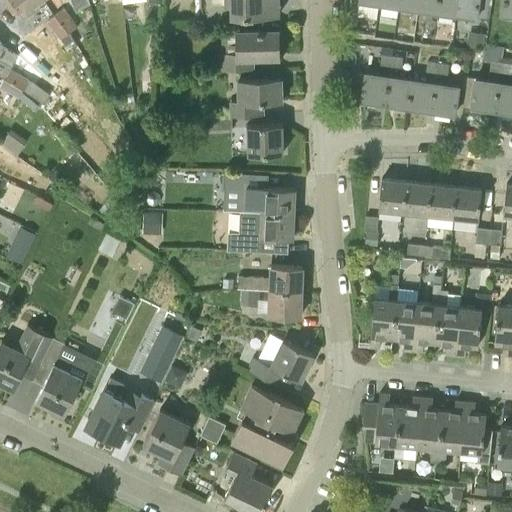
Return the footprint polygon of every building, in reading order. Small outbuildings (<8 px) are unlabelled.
[(33,7),(42,0),(3,0),(13,13),(19,9),(25,17),(35,10),(33,7)] [(71,0),(76,11),(90,3),(89,0),(71,0)] [(278,0),(194,0),(195,24),(253,22),(253,14),(279,14),(278,0)] [(399,0),(398,7),(418,10),(419,0),(399,0)] [(437,13),(438,0),(419,0),(418,10),(437,13)] [(438,0),(437,13),(456,16),(458,0),(438,0)] [(458,0),(456,16),(476,19),(478,0),(458,0)] [(511,15),(511,0),(504,0),(502,14),(511,15)] [(64,8),(56,15),(68,32),(77,26),(64,8)] [(68,32),(56,15),(47,21),(60,38),(68,32)] [(280,57),(280,30),(222,31),(222,52),(220,52),(221,69),(252,68),(252,57),(280,57)] [(467,45),(483,47),(485,33),(469,31),(467,45)] [(0,74),(23,88),(29,79),(11,70),(19,56),(3,47),(4,46),(0,43),(0,74)] [(379,65),(390,67),(392,56),(381,54),(379,64),(379,65)] [(392,56),(390,67),(401,69),(401,66),(402,57),(392,56)] [(500,73),(502,62),(491,60),(489,72),(500,73)] [(426,72),(436,74),(438,62),(428,61),(426,72)] [(449,64),(438,62),(436,74),(448,75),(449,64)] [(511,63),(502,62),(500,73),(510,75),(511,63)] [(384,104),(389,75),(377,72),(366,71),(361,101),(384,104)] [(0,86),(18,97),(23,88),(0,74),(0,86)] [(408,108),(412,78),(389,75),(384,104),(408,108)] [(256,101),(281,101),(281,77),(239,78),(240,99),(231,99),(232,114),(256,114),(256,101)] [(471,107),(494,110),(498,80),(475,77),(471,107)] [(408,108),(431,111),(435,81),(412,78),(408,108)] [(23,88),(44,103),(48,95),(49,93),(32,81),(29,79),(23,88)] [(511,82),(498,80),(494,110),(511,112),(511,82)] [(459,85),(447,83),(435,81),(431,111),(454,114),(459,85)] [(43,104),(44,103),(23,88),(18,97),(36,111),(42,104),(43,104)] [(121,103),(134,100),(132,92),(119,95),(121,103)] [(232,128),(232,114),(199,115),(200,129),(232,128)] [(283,152),(282,123),(247,124),(248,154),(283,152)] [(141,195),(119,165),(106,176),(123,198),(125,196),(130,203),(141,195)] [(379,208),(403,211),(407,180),(382,177),(379,208)] [(403,211),(428,213),(432,183),(407,180),(403,211)] [(53,194),(57,187),(49,182),(45,188),(53,194)] [(428,213),(453,216),(457,185),(432,183),(428,213)] [(479,219),(482,188),(457,185),(453,216),(479,219)] [(263,211),(293,212),(295,187),(264,186),(263,211)] [(146,209),(146,230),(163,230),(164,209),(146,209)] [(227,249),(261,251),(262,237),(292,238),(293,212),(263,211),(240,210),(239,232),(228,231),(227,249)] [(366,230),(377,231),(379,216),(365,214),(364,230),(366,230)] [(37,233),(20,225),(6,256),(22,264),(37,233)] [(476,242),(488,243),(490,228),(477,226),(476,242)] [(503,229),(490,228),(488,243),(501,244),(503,229)] [(97,248),(112,255),(121,237),(105,230),(97,248)] [(366,230),(364,243),(378,244),(378,232),(377,231),(366,230)] [(408,242),(407,253),(425,254),(426,244),(408,242)] [(432,255),(450,257),(451,247),(433,245),(432,255)] [(238,288),(241,288),(260,289),(270,290),(270,289),(301,291),(302,265),(271,264),(271,277),(238,275),(238,288)] [(436,341),(441,288),(441,283),(434,282),(431,302),(418,300),(413,349),(422,350),(423,340),(436,341)] [(392,337),(396,298),(397,298),(398,284),(390,283),(389,297),(374,296),(369,345),(380,346),(381,335),(392,337)] [(260,289),(241,288),(241,304),(259,305),(260,289)] [(449,289),(441,288),(436,341),(446,342),(445,353),(455,354),(460,305),(447,304),(449,289)] [(300,316),(301,291),(270,289),(270,290),(269,315),(300,316)] [(473,306),(489,307),(490,294),(474,293),(473,306)] [(134,301),(120,294),(114,309),(128,316),(134,301)] [(405,299),(405,298),(397,298),(396,298),(392,337),(404,338),(403,348),(413,349),(418,300),(405,299)] [(460,305),(455,354),(465,355),(466,344),(478,345),(482,308),(475,306),(460,305)] [(505,353),(511,354),(511,305),(498,305),(494,342),(506,343),(505,353)] [(162,324),(141,369),(163,381),(164,378),(172,362),(185,334),(162,324)] [(29,357),(40,362),(53,337),(29,325),(17,347),(2,340),(0,343),(0,382),(14,389),(29,357)] [(192,325),(187,336),(196,340),(201,330),(192,325)] [(284,338),(283,339),(270,333),(258,358),(256,357),(250,370),(279,384),(284,372),(301,380),(314,353),(284,338)] [(66,343),(53,337),(40,362),(51,368),(35,400),(53,408),(54,407),(62,411),(62,413),(65,414),(83,378),(69,371),(73,361),(60,355),(66,343)] [(79,349),(74,360),(93,368),(98,357),(79,349)] [(189,370),(172,362),(164,378),(182,386),(189,370)] [(105,389),(87,425),(119,440),(128,422),(141,428),(154,400),(110,378),(105,389)] [(304,407),(286,398),(251,382),(240,405),(246,408),(231,439),(283,464),(294,441),(289,438),(304,407)] [(389,404),(390,393),(380,392),(379,402),(365,401),(363,422),(366,423),(364,439),(375,440),(389,442),(395,442),(396,442),(400,405),(389,404)] [(423,396),(413,395),(412,406),(400,405),(396,442),(395,442),(394,457),(403,458),(404,444),(418,445),(423,396)] [(433,397),(423,396),(418,445),(431,447),(429,461),(437,462),(443,409),(432,408),(433,397)] [(465,401),(455,400),(454,410),(443,409),(437,462),(445,462),(447,448),(460,450),(465,401)] [(475,402),(465,401),(460,450),(478,451),(477,460),(489,462),(492,428),(485,428),(486,413),(474,412),(475,402)] [(181,473),(194,446),(183,440),(191,423),(160,408),(143,444),(162,453),(158,462),(181,473)] [(209,416),(200,434),(217,442),(226,423),(209,416)] [(511,426),(501,425),(497,464),(504,465),(511,465),(511,426)] [(264,503),(273,485),(252,474),(257,463),(234,451),(225,470),(235,474),(224,497),(255,511),(258,511),(263,502),(264,503)] [(464,488),(455,486),(451,502),(460,504),(464,488)] [(487,487),(475,486),(474,493),(486,495),(487,487)]
